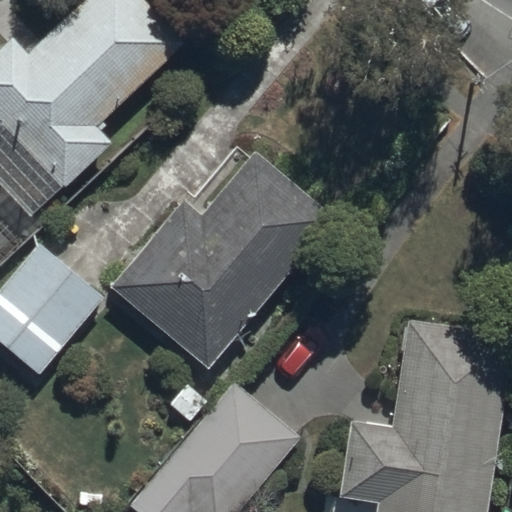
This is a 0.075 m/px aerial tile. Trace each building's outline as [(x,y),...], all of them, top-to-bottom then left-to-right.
[(176,41),(138,0),(56,0),(0,35),(0,157),(30,204),(176,41)] [(319,205),(246,146),(97,280),(204,358),(319,205)] [(106,290),(39,235),(0,281),(0,340),(38,372),(106,290)] [(486,511),(511,381),(511,312),(397,312),(337,427),(353,511),(486,511)] [(218,511),(285,435),(223,382),(125,497),(174,511),(218,511)]
